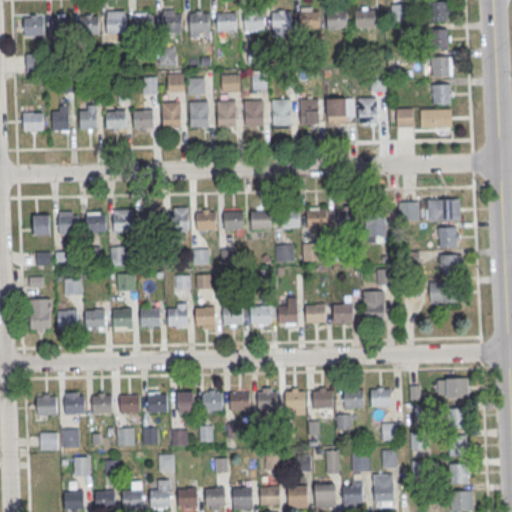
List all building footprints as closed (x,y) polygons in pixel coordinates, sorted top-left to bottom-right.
[(447,20),(447,0),(429,0),(429,20),(447,20)] [(391,21),(408,21),(408,3),(391,3),(391,21)] [(353,27),(376,27),(376,8),(353,8),(353,27)] [(265,30),(265,10),(243,10),(243,30),(265,30)] [(326,11),(346,10),(346,28),(327,29),(326,11)] [(271,11),(290,11),(291,29),(271,29),(271,11)] [(299,11),(318,11),(319,29),(299,29),(299,11)] [(216,12),(236,12),(236,30),(217,30),(216,12)] [(161,14),(181,13),(182,31),(162,32),(161,14)] [(189,13),(208,13),(209,31),(189,31),(189,13)] [(106,15),(125,14),(126,32),(106,33),(106,15)] [(133,15),(153,14),(153,32),(134,33),(133,15)] [(79,16),(98,15),(99,34),(79,34),(79,16)] [(51,17),(70,16),(71,34),(51,35),(51,17)] [(23,17),(43,17),(44,35),(24,36),(23,17)] [(448,27),(432,27),(432,48),(448,48),(448,27)] [(158,48),(174,47),(174,65),(158,65),(158,48)] [(247,49),(265,48),(265,64),(248,64),(247,49)] [(26,54),(43,54),(44,71),(26,71),(26,54)] [(431,75),(449,75),(449,55),(431,55),(431,75)] [(369,91),(388,91),(388,70),(369,70),(369,91)] [(165,74),(183,73),(184,91),(166,91),(165,74)] [(251,73),(265,73),(266,90),(252,90),(251,73)] [(283,74),(293,73),(294,88),(283,88),(283,74)] [(221,74),(238,74),(239,91),(221,92),(221,74)] [(141,77),(156,76),(157,94),(142,94),(141,77)] [(62,77),(73,77),(73,92),(63,92),(62,77)] [(90,77),(100,77),(101,91),(90,92),(90,77)] [(186,77),(204,77),(204,94),(187,94),(186,77)] [(451,83),(431,83),(431,103),(451,103),(451,83)] [(117,87),(128,87),(128,101),(118,102),(117,87)] [(326,98),(345,97),(346,123),(327,123),(326,98)] [(357,98),(376,97),(377,122),(358,123),(357,98)] [(299,99),(318,98),(318,124),(300,124),(299,99)] [(271,99),(290,99),(291,124),(272,125),(271,99)] [(188,101),(207,100),(208,126),(189,126),(188,101)] [(216,101),(235,100),(235,125),(217,126),(216,101)] [(244,100),(263,100),(263,125),(245,125),(244,100)] [(161,102),(179,101),(180,127),(162,127),(161,102)] [(51,111),(59,110),(59,105),(68,104),(69,129),(51,130),(51,111)] [(78,110),(87,110),(87,104),(96,104),(96,129),(79,129),(78,110)] [(394,107),(394,126),(412,126),(412,107),(394,107)] [(419,108),(419,127),(451,127),(451,108),(419,108)] [(132,110),(152,109),(153,127),(133,128),(132,110)] [(105,110),(125,110),(125,128),(106,128),(105,110)] [(22,112),(42,111),(42,129),(23,130),(22,112)] [(427,219),(459,219),(459,198),(427,198),(427,219)] [(398,201),(418,201),(419,219),(399,220),(398,201)] [(337,207),(337,225),(354,225),(354,207),(337,207)] [(279,210),(299,209),(299,227),(280,228),(279,210)] [(306,210),(326,209),(326,227),(307,228),(306,210)] [(250,210),(270,210),(270,228),(251,229),(250,210)] [(196,212),(215,211),(216,230),(196,230),(196,212)] [(223,211),(243,211),(244,229),(224,229),(223,211)] [(168,212),(187,212),(188,230),(168,231),(168,212)] [(385,236),(385,212),(366,212),(366,236),(385,236)] [(113,214),(132,213),(133,231),(113,232),(113,214)] [(141,213),(160,213),(161,231),(141,232),(141,213)] [(32,214),(32,234),(50,234),(50,214),(32,214)] [(58,215),(77,214),(78,233),(58,233),(58,215)] [(85,215),(105,214),(105,232),(86,233),(85,215)] [(458,226),(438,226),(438,246),(458,246),(458,226)] [(275,245),(293,243),(294,261),(276,262),(275,245)] [(302,243),(319,243),(320,260),(302,260),(302,243)] [(330,245),(348,245),(348,261),(330,261),(330,245)] [(111,247),(125,246),(126,260),(111,261),(111,247)] [(219,249),(234,248),(234,262),(220,263),(219,249)] [(193,250),(207,249),(208,263),(193,264),(193,250)] [(50,250),(36,250),(36,263),(50,263),(50,250)] [(54,252),(69,251),(69,265),(55,266),(54,252)] [(461,254),(439,254),(439,273),(461,273),(461,254)] [(376,268),(391,268),(391,284),(377,284),(376,268)] [(116,290),(133,289),(133,272),(116,272),(116,290)] [(175,275),(190,274),(190,289),(175,289),(175,275)] [(195,274),(210,274),(210,288),(196,288),(195,274)] [(64,293),(81,293),(81,277),(64,277),(64,293)] [(402,279),(420,278),(420,296),(403,296),(402,279)] [(456,302),(456,281),(428,281),(428,302),(456,302)] [(362,290),(362,320),(383,320),(383,290),(362,290)] [(50,297),(29,297),(29,328),(50,328),(50,297)] [(277,305),(287,305),(287,297),(297,297),(297,322),(278,323),(277,305)] [(305,305),(315,304),(315,303),(325,303),(325,321),(305,322),(305,305)] [(333,304),(342,304),(342,303),(352,303),(353,321),(333,321),(333,304)] [(222,307),(232,306),(242,305),(242,323),(223,324),(222,307)] [(250,306),(259,306),(259,305),(269,305),(270,323),(250,323),(250,306)] [(167,307),(177,307),(177,306),(187,306),(187,324),(168,325),(167,307)] [(195,307),(204,307),(204,306),(214,306),(215,324),(195,325),(195,307)] [(140,308),(150,308),(150,307),(160,307),(160,325),(140,326),(140,308)] [(57,310),(66,310),(66,309),(76,308),(77,327),(57,327),(57,310)] [(84,310),(94,309),(104,308),(104,327),(85,327),(84,310)] [(112,309),(122,309),(122,308),(131,308),(132,326),(112,327),(112,309)] [(446,378),(468,377),(468,397),(447,397),(446,378)] [(370,389),(390,388),(390,407),(371,407),(370,389)] [(312,390),(332,389),(332,408),(313,408),(312,390)] [(343,389),(362,389),(363,407),(343,408),(343,389)] [(284,391),(304,390),(304,409),(285,409),(284,391)] [(176,392),(193,391),(193,412),(177,412),(176,392)] [(230,392),(249,391),(250,410),(230,410),(230,392)] [(257,392),(277,391),(277,409),(258,410),(257,392)] [(202,393),(221,392),(222,410),(202,411),(202,393)] [(120,395),(139,394),(140,412),(120,413),(120,395)] [(147,394),(166,394),(167,412),(148,412),(147,394)] [(64,396),(84,395),(84,414),(65,414),(64,396)] [(92,395),(111,395),(112,413),(92,414),(92,395)] [(36,397),(55,396),(56,414),(36,415),(36,397)] [(414,405),(432,404),(432,420),(414,420),(414,405)] [(447,408),(465,407),(465,427),(447,428),(447,408)] [(336,414),(350,414),(351,428),(336,428),(336,414)] [(307,421),(318,420),(319,435),(308,435),(307,421)] [(226,422),(238,422),(238,438),(226,438),(226,422)] [(381,423),(397,422),(398,439),(382,440),(381,423)] [(199,425),(212,425),(212,441),(199,441),(199,425)] [(116,428),(133,427),(134,445),(117,445),(116,428)] [(141,427),(157,427),(157,443),(141,443),(141,427)] [(61,429),(78,428),(79,447),(61,447),(61,429)] [(171,430),(186,430),(187,446),(171,446),(171,430)] [(410,432),(426,431),(427,448),(410,449),(410,432)] [(39,433),(56,432),(57,449),(39,449),(39,433)] [(448,435),(466,435),(467,455),(449,455),(448,435)] [(381,450),(399,449),(399,466),(382,467),(381,450)] [(326,450),(338,450),(339,473),(326,474),(326,450)] [(265,452),(283,452),(283,468),(266,469),(265,452)] [(351,454),(369,453),(369,470),(351,470),(351,454)] [(296,455),(310,454),(311,471),(296,471),(296,455)] [(158,455),(174,455),(174,470),(158,470),(158,455)] [(73,457),(89,457),(89,476),(73,476),(73,457)] [(214,458),(227,457),(227,472),(215,472),(214,458)] [(104,460),(117,459),(117,474),(104,474),(104,460)] [(411,460),(429,460),(429,475),(411,475),(411,460)] [(449,464),(467,463),(467,483),(449,484),(449,464)] [(373,475),(393,474),(393,501),(374,502),(373,475)] [(315,485),(334,484),(335,502),(315,503),(315,485)] [(342,485),(362,484),(362,503),(343,503),(342,485)] [(287,486),(306,485),(307,503),(287,504),(287,486)] [(232,487),(252,486),(252,505),(233,505),(232,487)] [(260,486),(279,486),(280,504),(260,505),(260,486)] [(205,487),(224,487),(225,505),(205,506),(205,487)] [(177,489),(197,488),(197,506),(178,507),(177,489)] [(122,490),(141,489),(142,507),(122,508),(122,490)] [(149,489),(169,489),(169,507),(150,507),(149,489)] [(64,491),(83,490),(84,508),(64,509),(64,491)] [(94,490),(114,490),(114,508),(95,508),(94,490)] [(451,491),(472,490),(473,510),(451,511),(451,491)]
